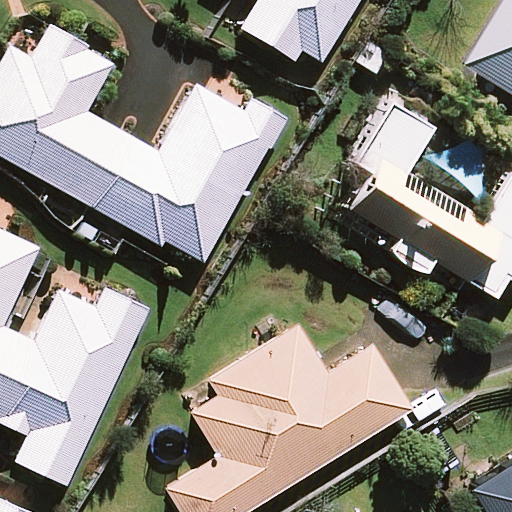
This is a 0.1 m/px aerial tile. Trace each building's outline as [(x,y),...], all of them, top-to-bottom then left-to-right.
[(292,41),(318,57),(351,0),(251,0),(239,22),(286,51),(292,41)] [(511,4),(471,73),(511,98),(511,4)] [(0,152),(153,236),(155,231),(195,253),(271,113),(245,99),(239,109),(189,82),(152,149),(81,111),(107,63),(40,27),(25,56),(5,46),(0,53),(0,152)] [(427,124),(382,99),(320,211),(419,266),(424,257),(499,298),(511,275),(511,176),(502,171),(477,215),(451,200),(459,185),(430,169),(423,181),(402,169),(427,124)] [(13,455),(59,476),(139,305),(99,287),(88,310),(45,290),(23,339),(0,328),(0,307),(29,245),(0,231),(0,416),(25,428),(13,455)] [(321,369),(292,322),(204,376),(213,390),(184,408),(212,453),(160,486),(176,511),(232,511),(404,406),(364,342),(321,369)] [(481,511),(511,511),(511,459),(467,488),(481,511)]
